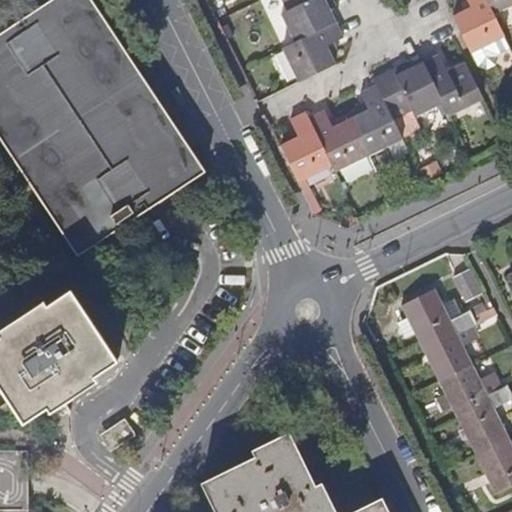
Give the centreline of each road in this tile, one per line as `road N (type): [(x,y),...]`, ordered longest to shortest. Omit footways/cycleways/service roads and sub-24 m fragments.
road 1 (residential): [(143,511),(307,310)]
road 2 (residential): [(307,310),(511,198)]
road 3 (tertiary): [(403,511),(307,310)]
road 4 (tertiary): [(307,310),(215,130)]
road 5 (residential): [(384,48),(215,130)]
road 6 (residential): [(0,434),(88,473),(132,511)]
road 7 (tertiary): [(215,130),(150,0)]
